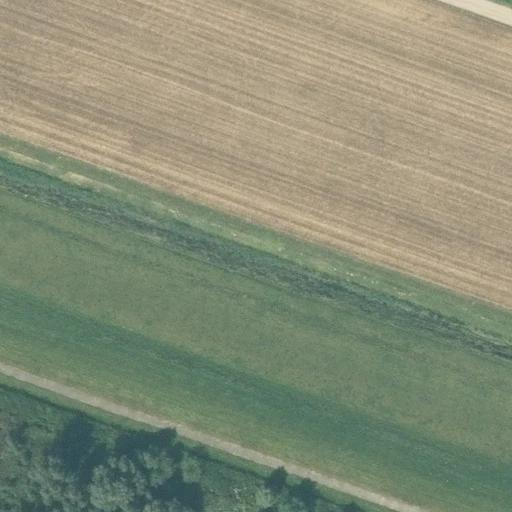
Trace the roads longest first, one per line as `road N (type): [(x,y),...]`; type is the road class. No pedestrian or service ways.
road 1 (track): [(511,503),(0,324)]
road 2 (track): [(511,378),(0,199)]
road 3 (track): [(0,140),(511,318)]
road 4 (track): [(511,438),(0,264)]
road 5 (track): [(0,379),(379,511)]
